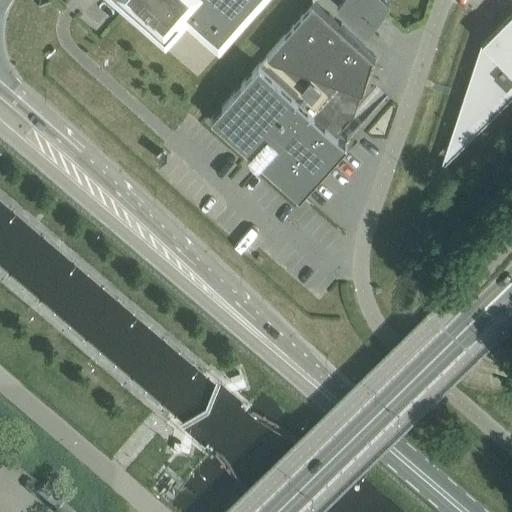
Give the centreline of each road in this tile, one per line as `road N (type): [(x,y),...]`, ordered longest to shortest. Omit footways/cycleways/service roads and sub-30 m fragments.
road 1 (primary): [(462,511),(67,164)]
road 2 (unclassified): [(511,448),(389,335),(367,296),(367,226),(442,0)]
road 3 (secondary): [(278,511),(511,285)]
road 4 (tertiary): [(151,511),(0,381)]
